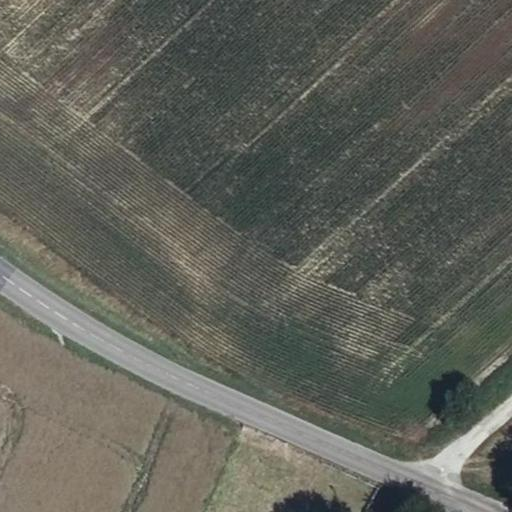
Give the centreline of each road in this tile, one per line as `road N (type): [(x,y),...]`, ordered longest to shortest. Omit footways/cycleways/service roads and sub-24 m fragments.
road 1 (secondary): [(0,276),(44,307),(485,511)]
road 2 (track): [(418,511),(429,486),(511,396)]
